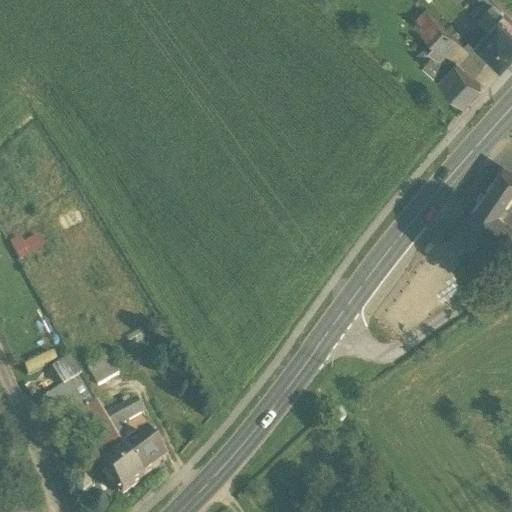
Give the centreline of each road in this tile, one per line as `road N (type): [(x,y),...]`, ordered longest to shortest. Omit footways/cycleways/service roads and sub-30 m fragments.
road 1 (primary): [(179,511),(511,108)]
road 2 (track): [(0,353),(63,511)]
